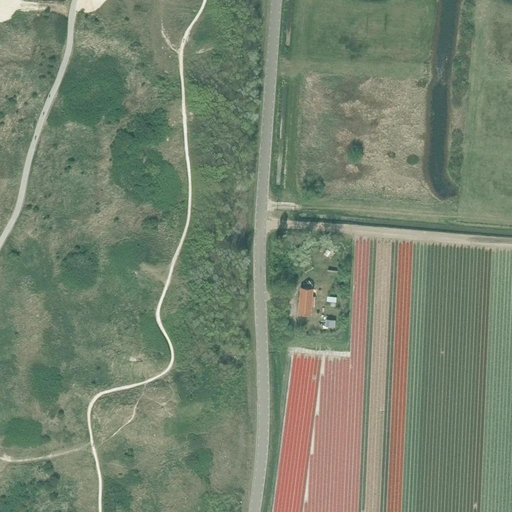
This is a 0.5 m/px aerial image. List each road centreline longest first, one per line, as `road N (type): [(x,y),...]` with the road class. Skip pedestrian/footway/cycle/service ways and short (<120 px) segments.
road 1 (tertiary): [(256,511),(277,0)]
road 2 (track): [(511,244),(263,223)]
road 3 (track): [(511,222),(264,204)]
